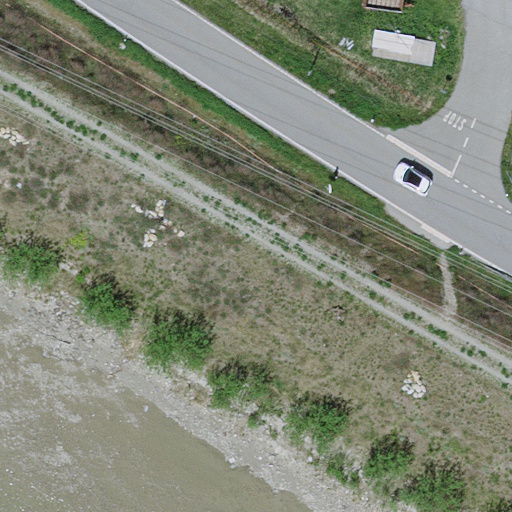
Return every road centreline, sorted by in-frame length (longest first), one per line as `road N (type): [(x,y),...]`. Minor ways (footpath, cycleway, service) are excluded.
road 1 (track): [(0,88),(511,376)]
road 2 (tertiary): [(126,0),(511,240)]
